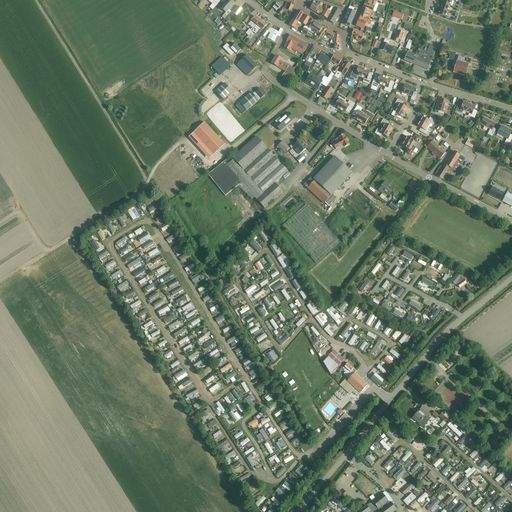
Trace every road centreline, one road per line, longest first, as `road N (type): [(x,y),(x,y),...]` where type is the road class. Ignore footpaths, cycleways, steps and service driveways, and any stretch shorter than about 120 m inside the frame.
road 1 (unclassified): [(297,511),(428,351),(511,277)]
road 2 (residential): [(385,153),(266,74),(287,28)]
road 3 (residential): [(511,110),(344,53)]
